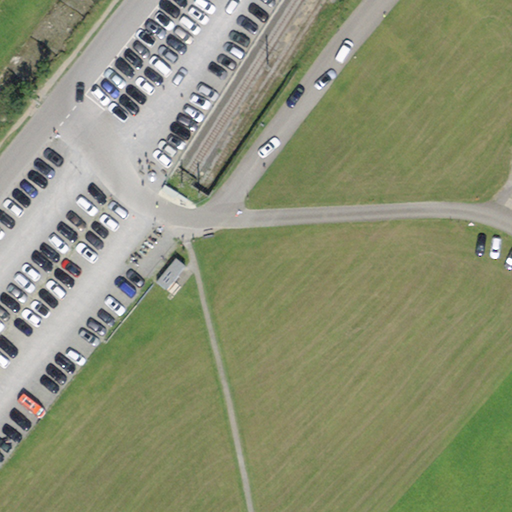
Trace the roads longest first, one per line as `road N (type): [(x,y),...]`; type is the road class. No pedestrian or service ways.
road 1 (track): [(221,213),(255,219),(450,209),(511,230)]
road 2 (track): [(221,213),(388,0)]
road 3 (secondary): [(143,0),(0,179)]
road 4 (track): [(59,107),(127,188),(183,219)]
